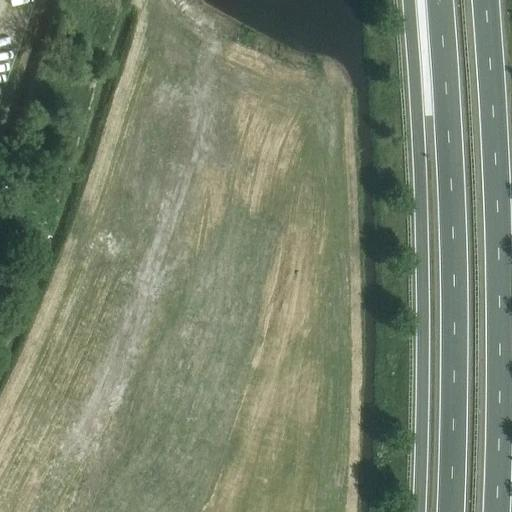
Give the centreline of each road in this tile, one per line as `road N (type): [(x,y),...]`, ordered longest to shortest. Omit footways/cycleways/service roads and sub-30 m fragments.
road 1 (trunk): [(439,0),(456,359),(451,511)]
road 2 (trunk): [(497,511),(499,245),(487,0)]
road 3 (trunk): [(416,0),(418,511)]
